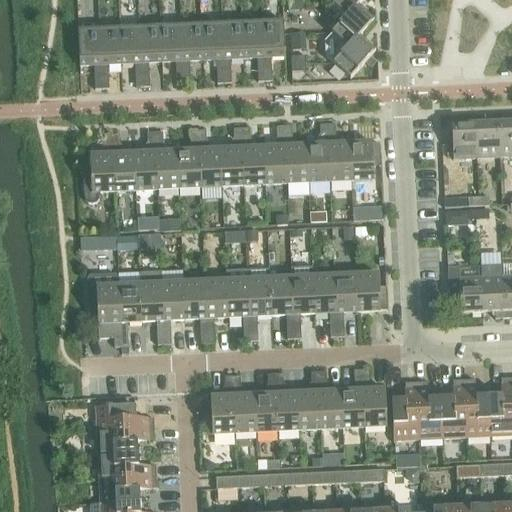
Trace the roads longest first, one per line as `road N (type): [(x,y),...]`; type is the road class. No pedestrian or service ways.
road 1 (residential): [(396,0),(414,355)]
road 2 (residential): [(184,365),(414,355)]
road 3 (residential): [(190,511),(184,365)]
